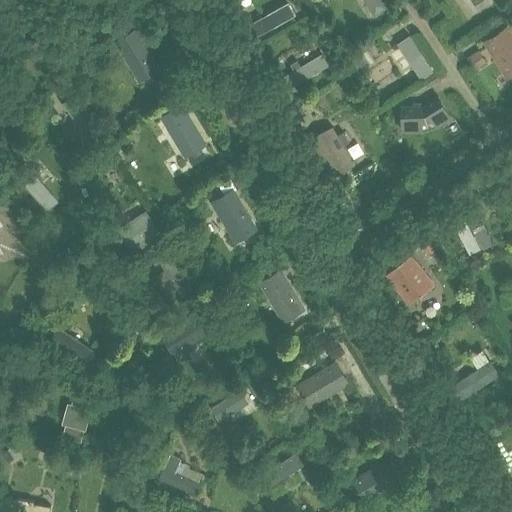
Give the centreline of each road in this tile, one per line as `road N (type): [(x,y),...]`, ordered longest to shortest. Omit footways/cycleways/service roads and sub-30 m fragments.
road 1 (track): [(99,511),(131,406),(168,360)]
road 2 (unknown): [(495,141),(410,0)]
road 3 (track): [(0,334),(28,273),(73,218)]
